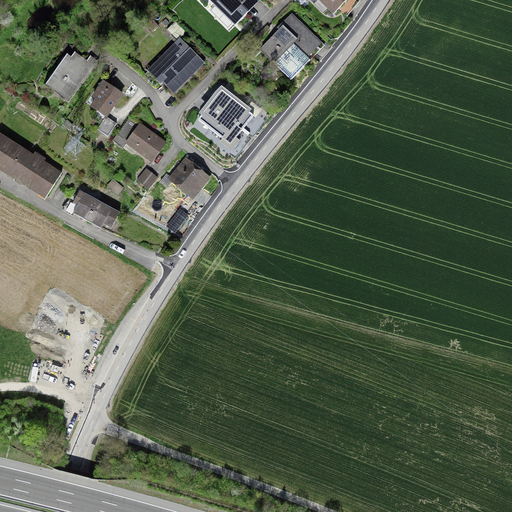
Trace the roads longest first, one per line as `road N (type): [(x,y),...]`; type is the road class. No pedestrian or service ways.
road 1 (tertiary): [(176,266),(98,406),(57,511)]
road 2 (track): [(92,421),(328,511)]
road 3 (tertiary): [(381,0),(235,186)]
road 4 (residential): [(176,266),(0,177)]
road 5 (residential): [(171,121),(280,4)]
road 6 (motorway): [(124,511),(0,480)]
